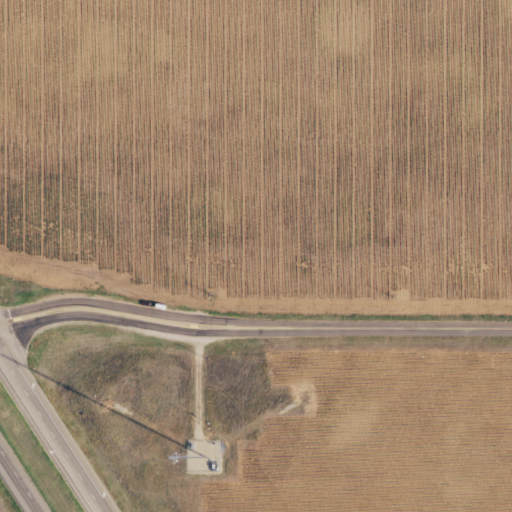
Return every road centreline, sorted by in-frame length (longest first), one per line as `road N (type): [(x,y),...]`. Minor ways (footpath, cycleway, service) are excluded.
road 1 (secondary): [(511,329),(166,327),(77,311),(0,327)]
road 2 (trunk): [(96,511),(0,360)]
